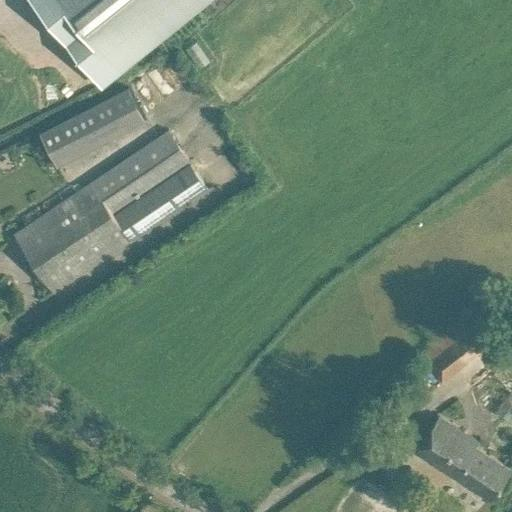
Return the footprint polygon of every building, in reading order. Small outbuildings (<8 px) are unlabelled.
[(34,0),(102,85),(207,0),(34,0)] [(58,163),(145,118),(128,84),(41,130),(58,163)] [(54,292),(207,188),(167,127),(13,232),(54,292)] [(462,334),(470,327),(462,317),(420,352),(443,380),(476,353),(462,334)] [(416,448),(491,497),(511,467),(475,443),(478,438),(440,412),(416,448)]
